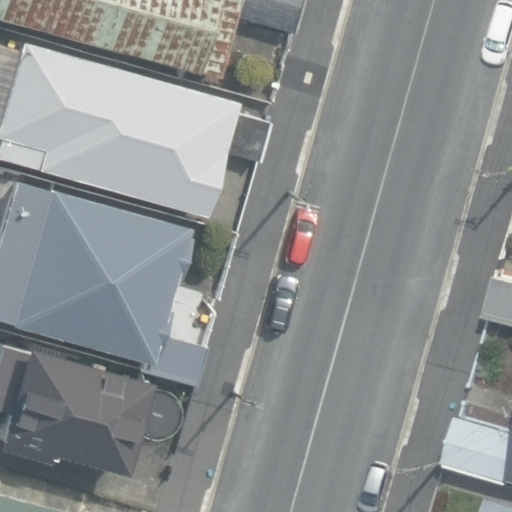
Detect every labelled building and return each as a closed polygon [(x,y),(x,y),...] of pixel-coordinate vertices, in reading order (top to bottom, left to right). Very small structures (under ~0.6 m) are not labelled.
[(231,0),(0,0),(0,17),(212,74),(231,0)] [(230,95),(11,34),(0,73),(0,156),(198,211),(230,95)] [(183,222),(6,174),(0,195),(0,317),(140,357),(137,367),(188,381),(200,342),(154,330),(183,222)] [(511,273),(499,270),(486,313),(511,320),(511,273)] [(12,346),(0,342),(0,448),(39,459),(42,450),(114,470),(141,375),(14,340),(12,346)] [(511,426),(461,412),(448,461),(511,478),(511,476),(511,473),(511,426)] [(0,511),(79,511),(0,488),(0,511)] [(511,511),(511,497),(495,492),(488,511),(511,511)]
